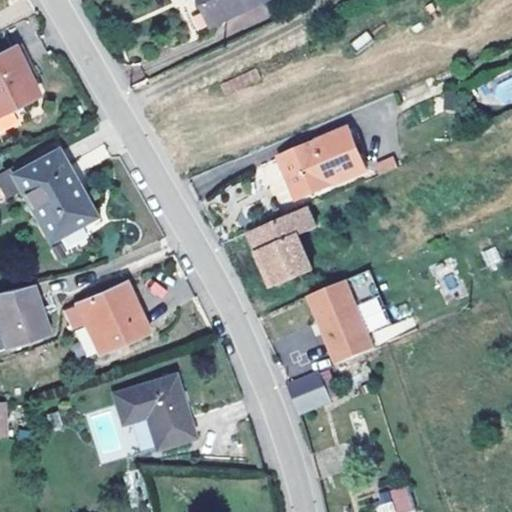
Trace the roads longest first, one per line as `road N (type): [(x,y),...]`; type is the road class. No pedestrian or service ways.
road 1 (residential): [(111,109),(263,387),(300,511)]
road 2 (unclassified): [(111,109),(329,0)]
road 3 (residential): [(51,0),(111,109)]
